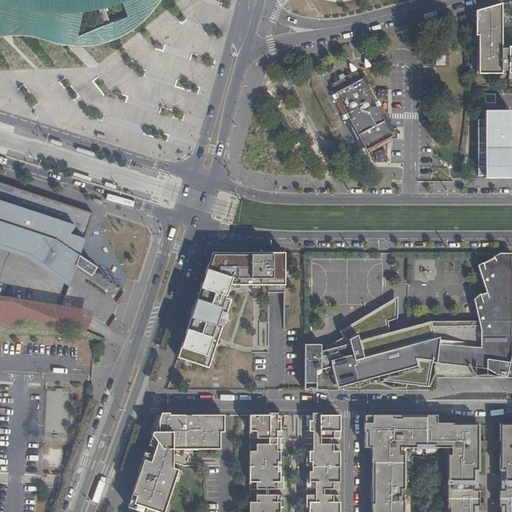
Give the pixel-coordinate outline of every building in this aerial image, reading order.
[(36,0),(36,1),(31,0),(0,0),(0,35),(8,35),(18,35),(30,37),(38,40),(47,43),(55,45),(62,46),(65,32),(75,34),(81,11),(97,8),(103,32),(95,34),(88,35),(80,35),(78,48),(87,47),(94,46),(112,41),(121,37),(129,33),(140,25),(146,19),(157,5),(161,0),(36,0)] [(492,5),(478,9),(477,71),(502,71),(503,2),(492,5)] [(343,111),(355,134),(363,148),(384,138),(384,122),(383,119),(369,92),(368,92),(366,87),(375,83),(370,73),(361,78),(360,77),(358,78),(354,70),(330,82),(333,88),(334,91),(333,91),(337,100),(343,111)] [(334,91),(333,88),(331,90),(329,91),(334,102),(337,100),(333,91),(334,91)] [(355,134),(343,111),(337,114),(342,125),(347,122),(355,136),(363,151),(387,138),(387,122),(371,91),(369,92),(383,119),(384,122),(384,138),(363,148),(355,134)] [(494,92),(484,92),(484,101),(494,102),(494,92)] [(511,155),(509,156),(510,118),(494,118),(494,109),(483,109),(483,118),(476,118),(476,140),(480,140),(480,144),(476,144),(475,174),(483,174),(483,176),(511,176),(511,155)] [(510,109),(494,109),(494,118),(510,118),(510,109)] [(79,255),(93,213),(0,182),(0,248),(20,255),(18,257),(34,267),(35,265),(54,277),(69,287),(76,266),(94,278),(97,267),(79,255)] [(511,355),(511,252),(500,252),(493,256),(494,258),(483,264),(483,262),(478,264),(487,293),(480,295),(479,294),(474,298),(479,320),(479,327),(481,327),(481,347),(465,346),(465,341),(446,340),(446,344),(437,344),(431,321),(390,332),(372,337),(372,346),(361,349),(357,334),(349,338),(347,334),(343,337),(326,346),(327,349),(333,369),(338,389),(378,379),(378,380),(430,386),(435,373),(430,373),(432,362),(437,362),(508,371),(511,355)] [(215,256),(180,359),(211,369),(238,288),(283,288),(282,257),(215,256)] [(0,295),(0,326),(84,331),(92,314),(93,305),(0,295)] [(339,331),(343,337),(347,334),(349,338),(357,334),(361,349),(372,346),(372,337),(390,332),(388,321),(398,318),(398,296),(339,331)] [(465,346),(481,347),(481,327),(479,327),(479,320),(431,321),(437,344),(446,344),(446,340),(465,341),(465,346)] [(317,374),(324,372),(323,373),(322,374),(321,375),(322,377),(322,378),(323,378),(324,379),(326,379),(327,378),(328,377),(328,376),(328,375),(327,371),(333,369),(327,349),(321,351),(321,344),(311,344),(311,354),(305,354),(305,389),(312,387),(317,389),(317,374)] [(220,414),(161,414),(156,431),(153,431),(152,434),(155,446),(155,447),(161,448),(172,448),(185,448),(185,445),(192,445),(192,448),(220,448),(220,414)] [(279,414),(250,414),(250,437),(269,437),(274,437),(274,430),(277,430),(280,430),(280,420),(279,420),(279,414)] [(340,437),(340,414),(312,414),(312,420),(309,420),(309,430),(313,430),(315,430),(315,437),(321,437),(340,437)] [(478,502),(478,485),(474,485),(468,485),(468,481),(474,481),(474,477),(468,477),(468,474),(474,474),(478,474),(478,446),(486,446),(486,440),(478,440),(478,424),(437,424),(437,418),(385,418),(385,414),(365,414),(365,431),(368,431),(368,438),(365,438),(365,447),(372,447),(374,447),(374,484),(372,484),(372,500),(374,500),(374,511),(404,511),(404,447),(448,447),(447,511),(474,511),(468,511),(468,508),(474,508),(486,508),(486,502),(478,502)] [(511,511),(511,424),(501,424),(501,440),(493,440),(493,446),(501,446),(501,474),(505,474),(511,474),(511,477),(505,477),(505,481),(511,481),(511,485),(505,485),(501,485),(501,502),(493,502),(493,508),(505,508),(511,508),(511,511),(505,511),(511,511)] [(274,481),(280,481),(280,471),(277,471),(277,461),(280,461),(280,450),(277,450),(274,450),(274,443),(269,443),(250,443),(249,511),(277,511),(280,511),(280,501),(274,501),(274,494),(257,494),(257,488),(274,488),(274,481)] [(340,488),(340,443),(321,443),(315,443),(315,450),(313,450),(309,450),(309,461),(312,461),(312,471),(309,471),(309,481),(315,481),(315,488),(324,488),(340,488)] [(155,447),(153,454),(173,461),(172,448),(161,448),(155,447)] [(48,466),(61,466),(62,448),(48,448),(48,466)] [(145,456),(129,506),(145,511),(147,507),(161,511),(164,511),(168,503),(175,480),(179,469),(173,467),(173,461),(153,454),(151,458),(145,456)] [(339,511),(340,494),(324,494),(315,494),(315,501),(309,501),(309,511),(312,511),(339,511)]
